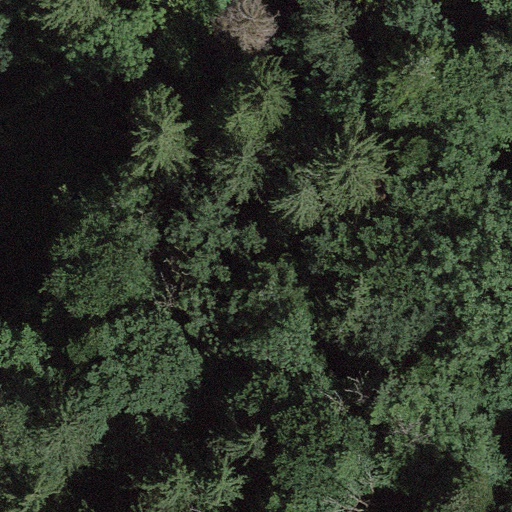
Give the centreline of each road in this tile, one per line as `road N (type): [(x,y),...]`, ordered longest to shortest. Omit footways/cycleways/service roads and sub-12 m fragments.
road 1 (track): [(455,43),(44,171),(0,193)]
road 2 (track): [(333,0),(455,43),(511,30)]
